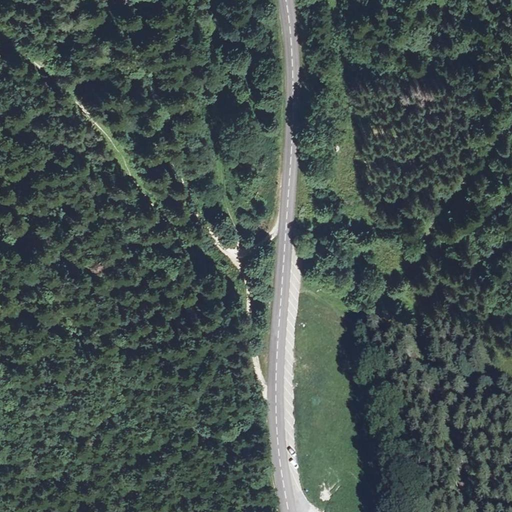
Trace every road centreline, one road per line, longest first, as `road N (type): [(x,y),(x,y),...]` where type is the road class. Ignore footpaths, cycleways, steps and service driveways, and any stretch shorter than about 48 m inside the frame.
road 1 (tertiary): [(286,0),(295,106),(277,424),(291,511)]
road 2 (track): [(0,33),(89,116),(165,219),(191,243),(223,258),(232,252)]
road 3 (track): [(117,0),(171,158),(211,233),(232,252)]
road 4 (track): [(232,252),(207,0)]
road 5 (track): [(232,252),(249,289),(259,364),(277,401)]
